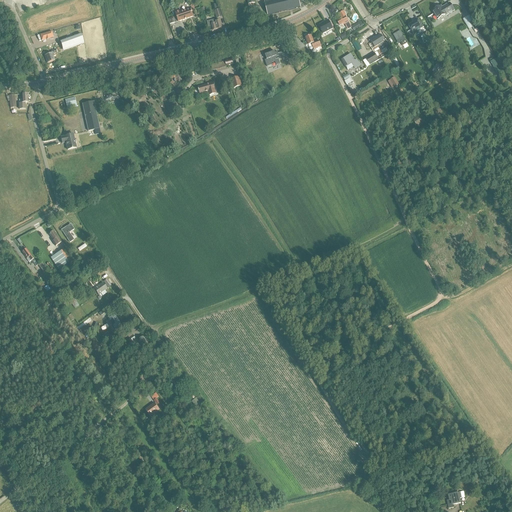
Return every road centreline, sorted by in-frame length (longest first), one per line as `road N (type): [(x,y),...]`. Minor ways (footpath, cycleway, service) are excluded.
road 1 (track): [(399,511),(371,490),(368,454),(316,375),(324,360),(440,295),(328,54),(372,22)]
road 2 (track): [(0,502),(125,403),(156,348),(104,267)]
road 3 (tertiary): [(40,83),(290,22),(326,0)]
road 4 (track): [(153,333),(257,292),(316,371)]
road 5 (unclassified): [(0,240),(52,213),(58,200),(34,122),(40,83)]
